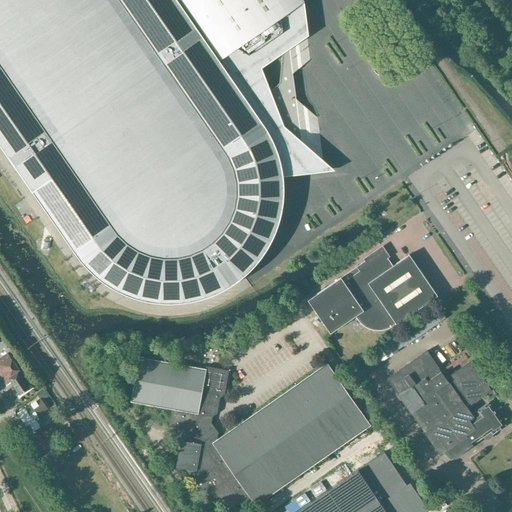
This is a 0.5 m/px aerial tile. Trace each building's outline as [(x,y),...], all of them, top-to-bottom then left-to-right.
[(0,0),(0,128),(84,249),(91,258),(99,266),(107,273),(116,280),(126,285),(136,290),(146,293),(157,296),(168,297),(179,297),(190,297),(201,295),(212,292),(223,288),(232,283),(241,277),(250,270),(258,263),(265,255),(272,246),(276,238),(277,236),(282,226),(285,215),(288,205),(289,194),(289,183),(289,172),(288,168),(289,168),(324,161),(291,121),(284,104),(268,63),(313,26),(310,0),(0,0)] [(396,325),(438,297),(409,255),(393,266),(382,250),(356,267),(341,278),(307,301),(330,334),(355,317),(359,322),(364,327),(370,330),(377,331),(384,331),(390,328),(396,325)] [(404,347),(445,318),(438,308),(397,336),(404,347)] [(398,351),(390,338),(373,349),(382,362),(398,351)] [(425,434),(426,435),(466,407),(448,382),(438,368),(439,368),(427,351),(387,378),(424,432),(425,432),(426,434),(425,434)] [(29,389),(17,371),(18,370),(7,354),(0,358),(0,374),(7,385),(11,382),(20,395),(29,389)] [(371,426),(327,363),(239,424),(218,438),(210,427),(212,416),(217,413),(219,398),(224,394),(229,371),(206,366),(205,369),(138,356),(130,401),(171,409),(168,426),(188,430),(186,441),(180,440),(175,467),(185,469),(214,511),(216,500),(242,505),(250,499),(255,506),(371,426)] [(506,394),(492,374),(484,380),(471,362),(451,376),(461,390),(460,391),(470,405),(485,394),(489,400),(496,395),(499,400),(506,394)] [(44,419),(41,413),(47,409),(41,400),(27,409),(26,408),(21,411),(34,431),(44,424),(44,419)] [(473,417),(466,407),(426,435),(440,455),(447,451),(453,460),(473,446),(472,444),(482,437),(483,438),(484,439),(485,439),(487,439),(488,439),(489,439),(490,438),(491,437),(492,437),(492,436),(493,435),(493,434),(505,426),(489,403),(477,411),(479,414),(476,415),(478,417),(470,423),(468,420),(473,417)] [(384,452),(294,511),(425,511),(428,510),(410,483),(406,485),(384,452)]
